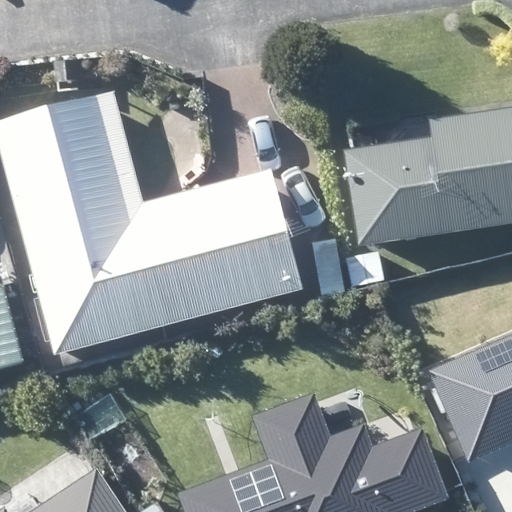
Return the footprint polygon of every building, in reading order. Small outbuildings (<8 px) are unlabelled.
[(260,177),(190,195),(131,210),(102,96),(0,121),(0,208),(39,359),(290,294),(260,177)] [(511,229),(511,114),(418,128),(420,146),(332,159),(329,159),(342,254),(511,229)] [(369,257),(337,263),(343,291),(375,286),(369,257)] [(0,369),(13,366),(0,319),(0,369)] [(511,350),(426,387),(464,476),(511,454),(511,350)] [(366,431),(335,443),(320,405),(259,429),(275,467),(184,503),(187,511),(430,511),(451,504),(425,438),(377,457),(366,431)] [(120,511),(100,481),(53,511),(120,511)]
